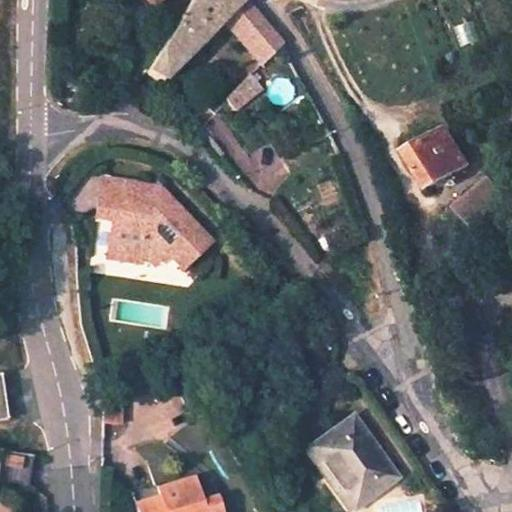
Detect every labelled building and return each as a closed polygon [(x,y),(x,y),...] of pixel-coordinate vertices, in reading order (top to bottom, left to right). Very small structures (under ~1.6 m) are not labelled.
[(142,70),(157,80),(201,37),(221,19),(256,64),(277,44),(267,28),(238,0),(186,0),(177,15),(142,70)] [(217,102),(225,112),(252,93),(256,90),(242,77),(217,102)] [(405,153),(427,189),(464,166),(442,130),(405,153)] [(170,250),(185,266),(212,239),(161,186),(104,178),(100,208),(117,211),(116,218),(111,255),(144,260),(144,255),(152,256),(158,262),(170,250)] [(453,209),(466,229),(487,213),(472,194),(453,209)] [(116,218),(117,211),(100,208),(99,216),(116,218)] [(0,373),(0,420),(10,419),(8,403),(3,373),(0,373)] [(323,475),(349,511),(389,481),(346,422),(300,455),(317,478),(323,475)] [(0,480),(20,485),(25,452),(0,448),(0,480)] [(133,509),(133,511),(215,511),(211,498),(203,501),(195,503),(187,480),(155,490),(158,500),(133,509)] [(203,501),(211,498),(206,483),(198,486),(203,501)] [(127,493),(133,509),(158,500),(155,490),(153,485),(127,493)]
